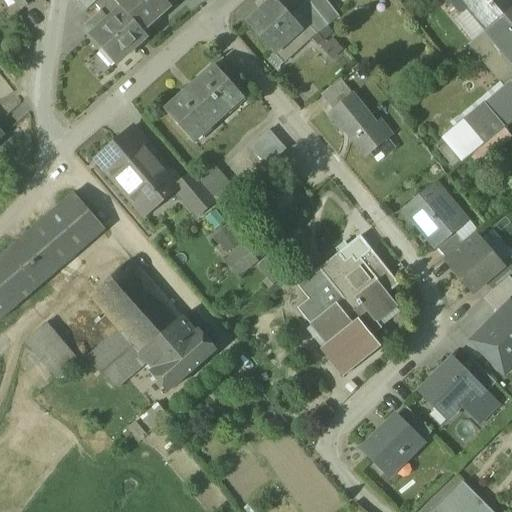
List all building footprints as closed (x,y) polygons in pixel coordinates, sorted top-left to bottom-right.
[(32,0),(13,0),(21,11),(34,2),(32,0)] [(115,3),(112,0),(99,0),(94,5),(100,12),(109,22),(92,36),(92,37),(103,49),(99,53),(112,68),(146,37),(142,33),(115,3)] [(160,0),(117,0),(115,3),(142,33),(169,9),(160,0)] [(289,17),(273,0),(247,24),(282,64),(315,33),(307,24),(301,30),(289,17)] [(325,0),(309,0),(307,1),(328,26),(339,18),(325,0)] [(511,0),(458,0),(452,5),(460,15),(466,10),(485,32),(511,8),(511,0)] [(307,1),(289,17),(301,30),(307,24),(315,33),(316,35),(328,26),(307,1)] [(511,9),(485,32),(483,33),(511,66),(511,9)] [(100,12),(84,27),(92,36),(109,22),(100,12)] [(318,45),(326,60),(343,50),(335,35),(318,45)] [(215,66),(163,112),(194,146),(245,100),(215,66)] [(340,80),(322,95),(330,106),(348,91),(340,80)] [(511,122),(511,82),(511,81),(485,103),(506,127),(511,122)] [(388,140),(353,96),(328,115),(339,130),(342,127),(366,158),(388,140)] [(485,103),(442,139),(462,164),(506,127),(485,103)] [(120,189),(158,159),(132,129),(121,139),(126,145),(101,166),(120,189)] [(268,132),(250,148),(267,168),(285,152),(268,132)] [(158,159),(120,189),(139,211),(156,197),(161,203),(175,190),(181,186),(180,184),(158,159)] [(238,194),(214,166),(196,181),(214,202),(220,209),(238,194)] [(196,181),(191,175),(180,184),(181,186),(175,190),(197,217),(214,202),(196,181)] [(448,207),(432,187),(403,210),(435,248),(436,247),(454,233),(467,222),(452,204),(448,207)] [(0,320),(105,230),(73,194),(0,257),(0,320)] [(229,231),(217,241),(227,253),(239,243),(229,231)] [(454,233),(436,247),(445,258),(463,243),(454,233)] [(482,243),(452,268),(472,292),(484,282),(502,267),(501,266),(482,243)] [(244,246),(226,262),(238,277),(257,262),(244,246)] [(371,250),(356,262),(352,257),(345,262),(338,254),(318,270),(342,300),(336,305),(335,304),(310,325),(326,345),(320,350),(342,378),(380,347),(371,337),(381,329),(377,323),(397,307),(387,295),(399,285),(371,250)] [(502,267),(484,282),(492,291),(509,277),(511,274),(511,259),(511,258),(501,266),(502,267)] [(182,318),(131,260),(88,297),(119,332),(139,355),(182,318)] [(492,291),(484,299),(498,314),(510,302),(511,303),(511,302),(511,280),(509,277),(492,291)] [(498,314),(470,342),(498,369),(511,355),(511,303),(510,302),(498,314)] [(182,318),(139,355),(146,363),(152,370),(150,373),(167,393),(215,351),(198,331),(195,333),(182,318)] [(81,364),(46,323),(25,342),(60,383),(81,364)] [(139,355),(119,332),(88,358),(103,374),(104,374),(116,388),(146,363),(139,355)] [(495,384),(470,359),(460,368),(479,387),(479,388),(485,395),(495,384)] [(452,360),(419,392),(436,409),(440,405),(451,416),(479,388),(479,387),(460,368),(452,360)] [(157,404),(141,418),(152,431),(168,417),(157,404)] [(431,433),(406,408),(396,418),(422,443),(431,433)] [(395,417),(362,450),(385,474),(403,455),(407,459),(422,444),(422,443),(396,418),(395,417)] [(491,511),(463,483),(434,511),(491,511)]
